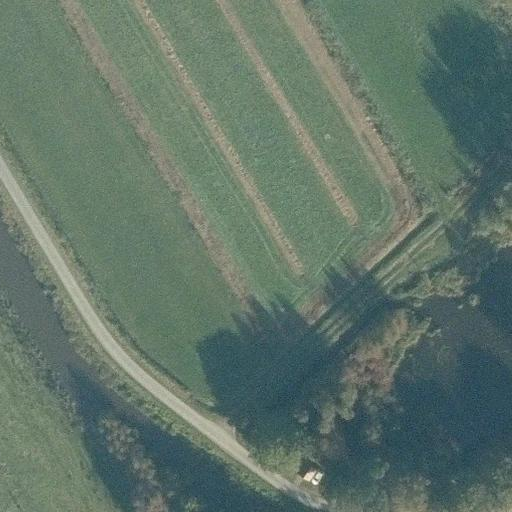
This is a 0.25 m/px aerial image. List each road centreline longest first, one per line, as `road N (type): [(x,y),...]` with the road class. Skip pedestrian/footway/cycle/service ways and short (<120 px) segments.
road 1 (unclassified): [(0,185),(115,364),(168,417),(302,498),(362,511)]
road 2 (track): [(200,438),(511,153)]
